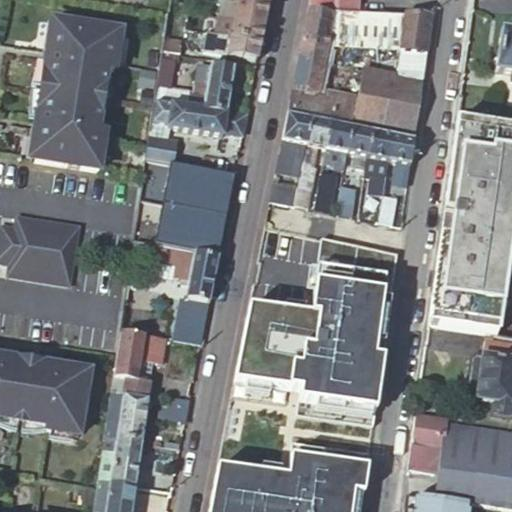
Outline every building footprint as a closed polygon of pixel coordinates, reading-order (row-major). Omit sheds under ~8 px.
[(267,12),(268,0),(239,0),(239,6),(267,12)] [(310,0),(308,13),(328,17),(331,0),(310,0)] [(473,0),(472,14),(500,10),(498,0),(473,0)] [(511,0),(498,0),(500,10),(511,8),(511,0)] [(263,30),(267,12),(239,6),(235,24),(263,30)] [(332,17),(328,17),(308,13),(286,117),(309,123),(330,127),(350,132),(370,136),(391,141),(413,145),(423,81),(394,76),(363,71),(357,98),(321,92),(331,41),(337,15),(333,15),(332,17)] [(403,16),(337,15),(331,41),(398,50),(403,16)] [(431,18),(407,15),(405,15),(404,16),(403,16),(398,50),(394,76),(423,81),(431,18)] [(235,24),(231,42),(259,48),(263,30),(235,24)] [(119,36),(56,26),(51,56),(46,56),(33,134),(38,135),(33,165),(97,175),(103,137),(96,136),(106,73),(113,75),(119,36)] [(511,77),(511,34),(501,33),(495,75),(511,77)] [(231,42),(227,61),(256,65),(259,48),(231,42)] [(177,46),(163,43),(161,57),(172,59),(178,60),(180,49),(177,46)] [(186,114),(226,119),(233,75),(211,71),(210,73),(197,71),(194,89),(207,91),(206,100),(189,97),(186,114)] [(153,110),(150,131),(166,133),(166,135),(223,142),(223,139),(241,142),(245,122),(226,119),(186,114),(153,110)] [(309,123),(286,117),(281,143),(304,149),(309,123)] [(330,127),(309,123),(304,149),(317,151),(325,153),(330,127)] [(511,228),(511,133),(457,125),(426,328),(496,338),(511,228)] [(345,157),(350,132),(330,127),(325,153),(334,155),(332,163),(344,165),(345,157)] [(366,161),(370,136),(350,132),(345,157),(353,159),(350,173),(363,175),(366,161)] [(387,166),(391,141),(370,136),(366,161),(375,163),(373,174),(378,175),(377,181),(384,182),(387,166)] [(409,171),(413,145),(391,141),(387,166),(393,168),(409,171)] [(145,166),(169,170),(171,171),(175,148),(148,143),(145,166)] [(309,191),(317,151),(304,149),(302,160),(296,188),(309,191)] [(334,155),(325,153),(321,167),(343,171),(344,165),(332,163),(334,155)] [(393,168),(387,166),(384,182),(382,191),(406,195),(407,189),(390,187),(393,168)] [(407,189),(409,171),(393,168),(390,187),(407,189)] [(169,170),(163,210),(198,217),(225,223),(233,182),(171,171),(169,170)] [(378,175),(373,174),(367,200),(380,203),(382,191),(384,182),(377,181),(378,175)] [(319,177),(311,214),(327,217),(334,180),(319,177)] [(296,189),(273,184),(269,204),(292,209),(296,189)] [(296,188),(292,209),(305,212),(309,191),(296,188)] [(354,193),(339,191),(334,218),(349,221),(354,193)] [(367,200),(363,224),(376,227),(380,203),(367,200)] [(380,203),(376,227),(390,230),(395,205),(380,203)] [(198,217),(163,210),(156,251),(160,252),(217,263),(222,238),(225,223),(198,217)] [(13,232),(0,229),(0,267),(7,268),(5,280),(68,290),(78,230),(15,220),(13,232)] [(309,320),(248,311),(233,387),(292,396),(299,397),(296,421),(372,432),(383,356),(397,260),(321,243),(309,320)] [(150,267),(154,251),(132,246),(129,264),(126,292),(135,293),(139,265),(150,267)] [(207,309),(217,263),(156,251),(154,251),(150,267),(173,271),(171,282),(180,283),(179,289),(186,291),(184,305),(207,309)] [(135,293),(126,292),(123,310),(160,315),(163,297),(135,293)] [(164,345),(119,337),(111,388),(109,399),(144,405),(148,387),(135,385),(139,365),(160,369),(164,345)] [(511,342),(485,338),(482,359),(476,358),(473,360),(467,396),(470,399),(475,400),(475,402),(494,405),(493,417),(511,420),(511,415),(511,342)] [(0,424),(43,431),(42,434),(76,440),(86,381),(60,377),(61,371),(0,361),(0,424)] [(140,449),(147,405),(144,405),(109,399),(103,443),(140,449)] [(169,401),(167,409),(186,412),(188,404),(169,401)] [(184,426),(186,414),(159,409),(157,422),(184,426)] [(451,425),(413,419),(405,475),(421,477),(426,450),(438,452),(442,453),(434,504),(465,509),(490,511),(511,511),(511,439),(450,430),(451,426),(451,425)] [(140,449),(103,443),(96,485),(133,491),(140,449)] [(368,459),(292,448),(287,483),(216,472),(207,511),(360,511),(364,490),(368,459)] [(426,450),(421,477),(434,479),(438,452),(426,450)] [(91,511),(129,511),(133,491),(96,485),(91,511)] [(464,511),(465,509),(434,504),(401,499),(399,511),(464,511)]
